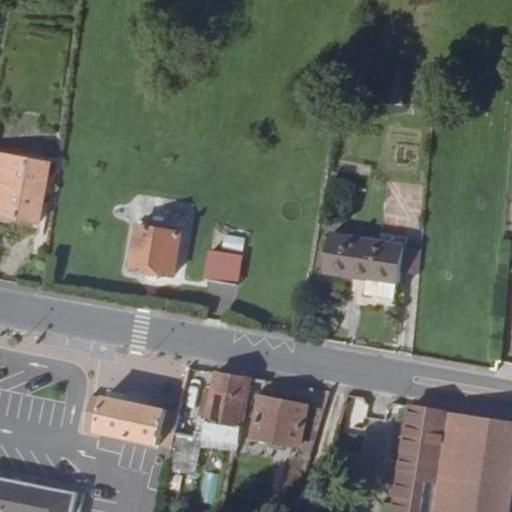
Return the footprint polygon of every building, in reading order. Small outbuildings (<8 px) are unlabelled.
[(381,86),(380,106),(402,107),(403,87),(381,86)] [(56,163),(0,155),(0,188),(8,189),(5,218),(48,224),(56,163)] [(191,233),(145,226),(139,267),(185,274),(191,233)] [(221,247),(243,250),(245,236),(223,233),(221,247)] [(406,242),(380,238),(378,249),(330,241),(324,276),(368,283),(398,287),(406,242)] [(250,256),(219,252),(215,284),(245,289),(250,256)] [(398,287),(368,283),(366,297),(395,302),(398,287)] [(252,380),(216,374),(206,423),(203,439),(241,444),(243,429),(252,380)] [(168,411),(105,398),(104,399),(90,396),(82,431),(97,434),(97,433),(160,446),(173,448),(176,433),(180,413),(168,411)] [(325,408),(262,396),(253,438),(295,447),(299,448),(298,458),(291,459),(280,511),(296,501),(325,408)] [(435,511),(450,413),(411,407),(393,511),(435,511)] [(511,511),(511,423),(450,413),(435,511),(511,511)] [(203,439),(176,433),(173,448),(169,466),(196,472),(203,439)] [(75,511),(79,493),(0,476),(0,511),(75,511)]
